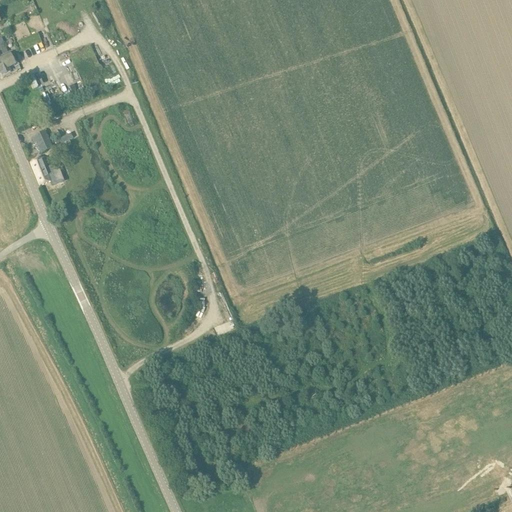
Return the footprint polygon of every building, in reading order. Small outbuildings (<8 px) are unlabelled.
[(22,51),(40,43),(37,37),(20,45),(22,51)] [(0,40),(0,59),(0,60),(1,59),(8,56),(7,54),(1,40),(0,40)] [(90,46),(70,55),(75,66),(89,60),(94,71),(100,68),(90,46)] [(33,76),(28,78),(33,89),(38,87),(33,76)] [(53,149),(43,131),(31,137),(34,143),(35,143),(41,155),(53,149)] [(43,158),(39,160),(30,163),(39,186),(52,181),(43,158)]
